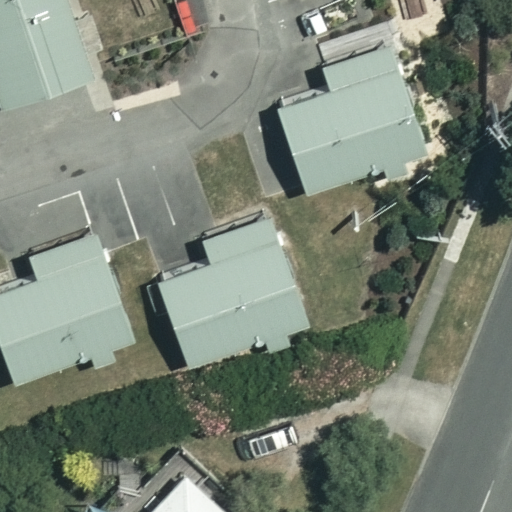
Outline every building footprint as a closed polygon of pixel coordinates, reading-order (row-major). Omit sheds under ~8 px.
[(0,0),(0,98),(90,69),(82,44),(100,38),(88,3),(70,9),(66,0),(0,0)] [(322,78),(269,96),(277,120),(298,182),(357,162),(378,155),(383,168),(402,162),(398,148),(421,141),(385,32),(321,54),(314,56),(322,78)] [(158,267),(151,269),(180,356),(261,329),(265,341),(284,335),(280,322),(303,314),(267,206),(215,223),(197,229),(204,251),(158,267)] [(13,273),(0,277),(0,350),(7,371),(87,344),(92,357),(111,350),(107,337),(130,330),(103,250),(93,221),(23,245),(31,267),(13,273)] [(235,511),(179,459),(128,511),(235,511)]
